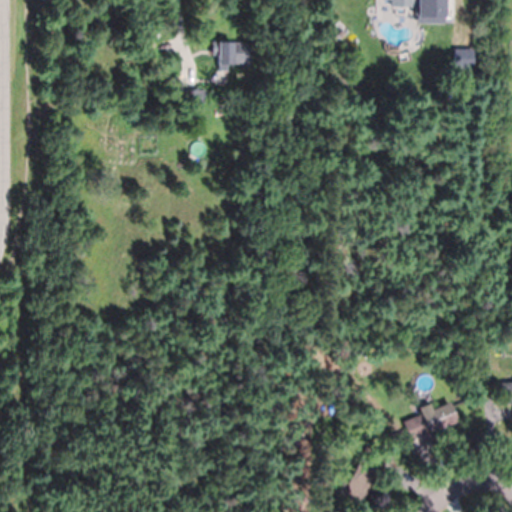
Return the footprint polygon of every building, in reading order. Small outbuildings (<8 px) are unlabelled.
[(431,0),(431,14),(431,23),(415,23),(415,5),(389,5),(389,0),(431,0)] [(226,70),(217,70),(217,48),(213,48),(213,41),(232,41),(232,63),(227,63),(226,70)] [(189,86),(189,87),(197,87),(197,88),(204,89),(203,103),(196,102),(196,107),(182,106),(163,88),(175,74),(177,77),(187,86),(189,86)] [(468,332),(467,325),(474,324),(475,331),(468,332)] [(511,403),(499,403),(499,382),(511,381),(511,403)] [(432,430),(414,437),(409,439),(402,421),(440,405),(448,423),(432,430)] [(383,457),(376,472),(360,503),(341,493),(342,492),(333,487),(338,476),(348,481),(365,447),(365,446),(384,455),(383,457)]
